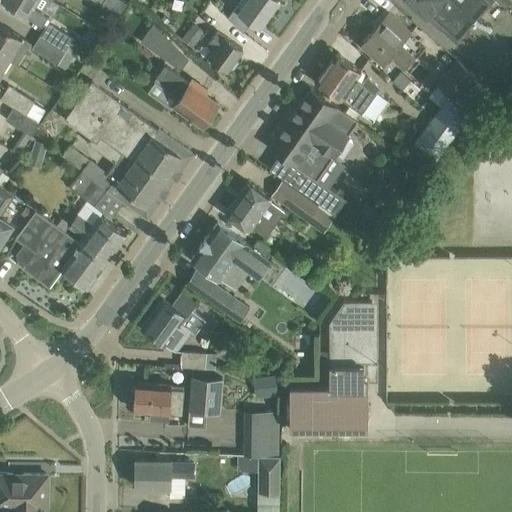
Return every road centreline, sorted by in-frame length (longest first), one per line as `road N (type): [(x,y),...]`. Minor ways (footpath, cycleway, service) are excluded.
road 1 (tertiary): [(57,377),(113,311),(333,0)]
road 2 (unclassified): [(97,511),(94,438),(57,377)]
